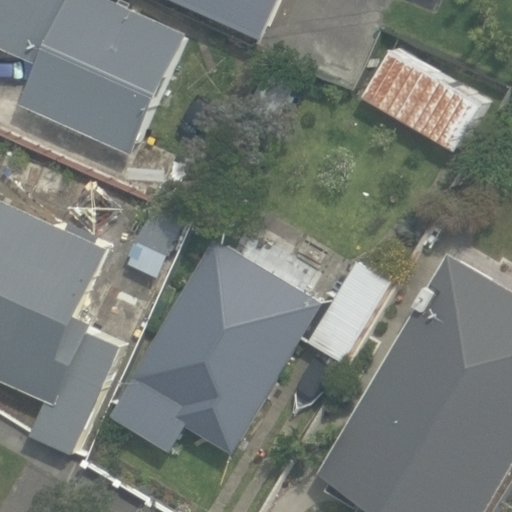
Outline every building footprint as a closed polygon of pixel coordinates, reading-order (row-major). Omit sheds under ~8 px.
[(31,100),(145,151),(198,31),(129,0),(0,0),(0,39),(49,61),(31,100)] [(217,0),(273,25),(284,0),(217,0)] [(375,94),(468,148),(496,101),(402,47),(375,94)] [(256,110),(286,124),(308,77),(278,63),(256,110)] [(79,226),(0,191),(0,152),(8,135),(0,131),(0,373),(55,399),(40,432),(85,453),(167,270),(164,269),(184,223),(144,206),(131,235),(119,230),(114,242),(108,239),(111,232),(82,219),(79,226)] [(64,214),(82,173),(45,157),(27,198),(64,214)] [(208,213),(235,230),(256,196),(229,179),(208,213)] [(200,422),(247,449),(314,336),(355,360),(403,278),(369,259),(344,302),(228,234),(124,411),(185,447),(200,422)] [(493,511),(511,481),(511,282),(459,251),(329,472),(374,499),(366,511),(493,511)]
